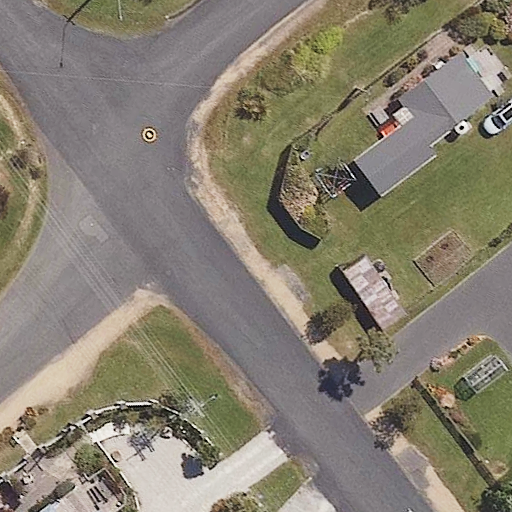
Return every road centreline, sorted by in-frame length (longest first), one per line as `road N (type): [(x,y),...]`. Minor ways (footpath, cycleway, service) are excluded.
road 1 (residential): [(395,511),(155,215)]
road 2 (residential): [(277,0),(96,137)]
road 3 (residential): [(0,340),(155,215)]
road 4 (residential): [(96,137),(0,12)]
